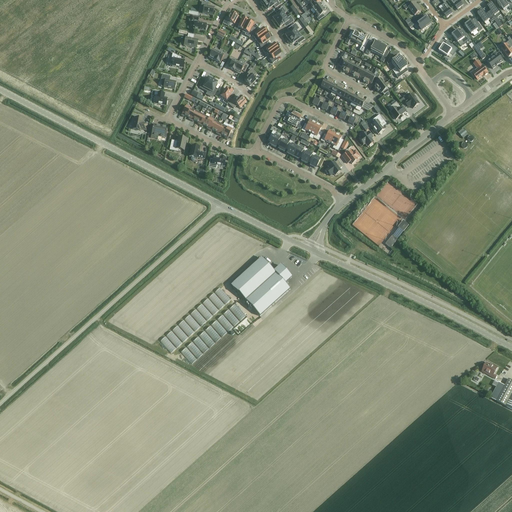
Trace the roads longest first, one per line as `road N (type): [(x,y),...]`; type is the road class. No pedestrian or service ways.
road 1 (unclassified): [(0,403),(220,205)]
road 2 (tertiary): [(220,205),(0,90)]
road 3 (tertiary): [(511,347),(314,251)]
road 4 (residential): [(258,149),(279,101),(288,99),(343,128),(367,159)]
road 5 (tertiary): [(341,204),(453,113)]
